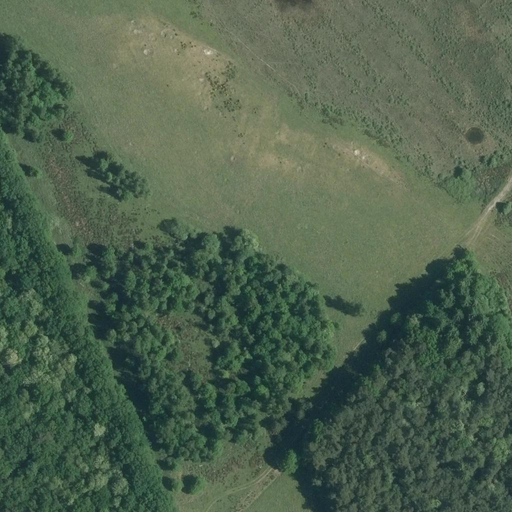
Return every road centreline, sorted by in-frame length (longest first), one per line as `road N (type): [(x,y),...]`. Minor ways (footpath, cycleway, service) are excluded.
road 1 (track): [(204,511),(224,492),(262,477),(297,426),(337,389),(355,347),(471,235),(511,183)]
road 2 (track): [(471,235),(376,362),(310,431)]
road 3 (track): [(376,362),(398,415),(389,448),(399,485)]
